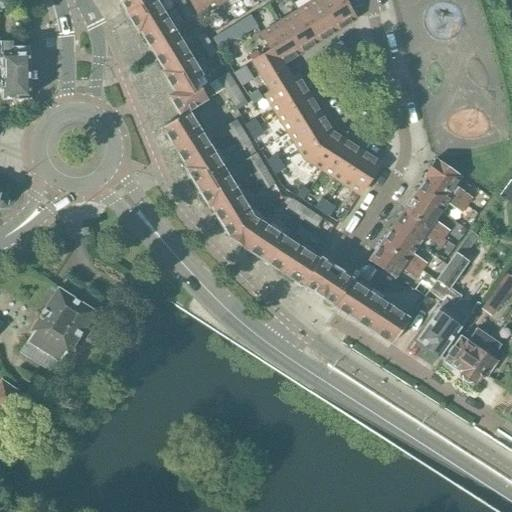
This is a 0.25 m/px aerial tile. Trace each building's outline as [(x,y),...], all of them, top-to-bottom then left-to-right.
[(117,0),(119,3),(120,6),(125,14),(147,0),(117,0)] [(137,34),(138,33),(165,17),(154,0),(147,0),(125,14),(137,34)] [(182,0),(172,0),(178,9),(186,5),(182,0)] [(217,5),(214,0),(188,0),(198,16),(217,5)] [(317,42),(335,31),(316,0),(298,12),(317,42)] [(342,0),(316,0),(335,31),(354,19),(342,0)] [(185,21),(193,16),(186,5),(178,9),(185,21)] [(298,54),(317,42),(298,12),(279,23),(298,54)] [(138,33),(151,53),(176,37),(165,17),(138,33)] [(280,64),(298,54),(279,23),(260,34),(271,51),(280,65),(280,64)] [(203,34),(196,38),(202,48),(209,43),(203,34)] [(151,53),(162,72),(188,56),(176,37),(151,53)] [(0,99),(13,99),(13,101),(16,106),(24,106),(26,101),(26,98),(28,98),(27,45),(10,46),(11,41),(0,40),(0,99)] [(208,58),(216,54),(209,43),(202,48),(208,58)] [(291,81),(290,80),(280,64),(280,65),(271,51),(252,62),(271,93),(291,81)] [(161,73),(173,93),(194,81),(201,76),(198,72),(188,56),(162,72),(161,73)] [(227,74),(216,80),(222,89),(233,83),(227,74)] [(307,96),(296,77),(290,80),(291,81),(271,93),(265,96),(277,115),(307,96)] [(179,118),(192,109),(206,101),(203,96),(206,94),(202,87),(199,89),(194,81),(173,93),(166,97),(179,118)] [(235,111),(246,105),(233,83),(222,89),(235,111)] [(215,109),(228,101),(223,93),(210,101),(215,109)] [(319,114),(307,96),(277,115),(288,133),(319,114)] [(192,109),(179,118),(162,128),(162,129),(170,144),(202,125),(192,109)] [(288,133),(299,152),(330,133),(319,114),(288,133)] [(235,120),(224,126),(231,139),(243,132),(235,120)] [(202,125),(170,144),(174,149),(178,156),(180,159),(181,161),(185,168),(212,152),(206,142),(200,133),(205,130),(202,125)] [(239,152),(251,145),(243,132),(231,139),(239,152)] [(303,159),(322,171),(342,140),(330,133),(299,152),(303,159)] [(322,171),(340,182),(360,152),(342,140),(322,171)] [(185,168),(184,169),(187,175),(196,190),(224,172),(215,157),(212,152),(185,168)] [(340,182),(359,194),(378,164),(360,152),(340,182)] [(274,185),(255,154),(244,161),(263,191),(274,185)] [(435,161),(423,177),(426,179),(426,178),(466,206),(471,199),(455,187),(461,178),(435,161)] [(196,190),(208,209),(210,208),(236,192),(231,184),(227,176),(224,172),(196,190)] [(426,179),(415,195),(441,214),(447,205),(460,214),(465,207),(466,206),(426,178),(426,179)] [(210,208),(217,220),(219,224),(246,208),(236,192),(210,208)] [(0,209),(0,210),(0,209),(5,206),(6,207),(8,201),(7,200),(5,196),(5,195),(0,193),(0,209)] [(415,195),(404,212),(444,239),(449,232),(435,221),(440,215),(441,214),(415,195)] [(284,210),(314,230),(321,219),(291,200),(284,210)] [(251,216),(246,208),(219,224),(227,237),(244,249),(261,223),(254,219),(251,216)] [(404,212),(392,228),(418,247),(424,238),(438,247),(444,239),(404,212)] [(243,249),(309,292),(310,290),(308,289),(324,265),(325,266),(327,264),(320,259),(318,261),(261,223),(244,249),(243,249)] [(392,228),(381,244),(421,272),(426,265),(412,255),(418,247),(392,228)] [(381,244),(369,261),(395,279),(401,270),(415,280),(421,272),(381,244)] [(444,303),(416,341),(424,347),(421,350),(436,361),(448,344),(468,318),(453,307),(460,297),(449,290),(468,264),(462,259),(466,253),(460,248),(458,250),(455,255),(447,266),(437,281),(435,282),(435,283),(428,293),(444,303)] [(376,280),(396,294),(401,286),(381,273),(376,280)] [(351,280),(343,275),(341,277),(343,278),(328,302),(326,301),(325,302),(391,345),(409,320),(404,316),(406,313),(399,308),(397,312),(350,281),(351,280)] [(499,284),(489,298),(499,305),(501,307),(511,292),(510,291),(499,284)] [(26,342),(59,363),(65,353),(68,354),(94,313),(57,289),(31,330),(33,332),(26,342)] [(459,336),(442,362),(463,376),(463,380),(468,383),(472,382),(475,384),(482,374),(487,377),(497,362),(491,359),(500,345),(476,329),(467,341),(459,336)] [(28,400),(9,388),(0,381),(0,410),(15,420),(28,400)]
